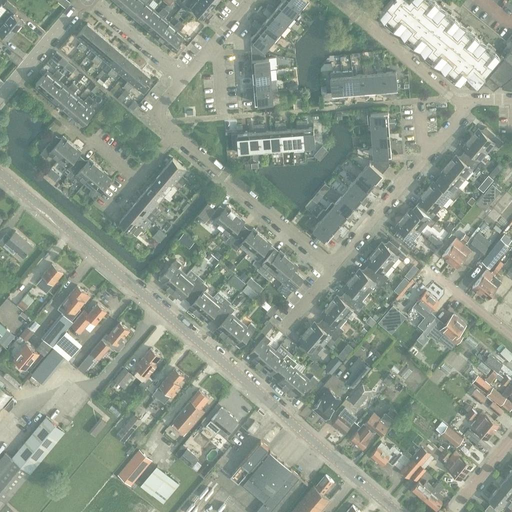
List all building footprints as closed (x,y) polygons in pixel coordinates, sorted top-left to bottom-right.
[(0,17),(16,31),(23,22),(13,13),(17,9),(7,0),(3,5),(2,5),(0,7),(0,17)] [(120,0),(119,2),(127,9),(133,0),(120,0)] [(133,0),(127,9),(134,15),(147,0),(133,0)] [(147,0),(134,15),(142,22),(154,8),(148,4),(152,0),(147,0)] [(194,0),(195,1),(190,6),(203,17),(210,9),(199,0),(194,0)] [(199,0),(210,9),(217,1),(214,0),(199,0)] [(282,0),(279,4),(292,16),(293,16),(299,8),(290,0),(282,0)] [(290,0),(299,8),(302,10),(309,1),(308,0),(290,0)] [(391,0),(380,14),(461,82),(462,81),(469,87),(470,86),(475,82),(478,84),(479,83),(482,85),(484,82),(487,78),(483,75),(500,56),(494,51),(480,39),(474,35),(433,0),(391,0)] [(266,8),(288,26),(295,17),(293,16),(292,16),(279,4),(275,9),(270,4),(266,8)] [(154,8),(142,22),(150,28),(166,9),(163,7),(159,13),(154,8)] [(278,32),(281,34),(288,26),(266,8),(263,12),(269,16),(265,21),(278,32)] [(166,9),(150,28),(158,35),(169,22),(164,17),(169,12),(166,9)] [(0,32),(8,40),(16,31),(0,17),(0,32)] [(169,22),(158,35),(166,42),(182,22),(179,20),(174,26),(169,22)] [(272,40),(278,32),(265,21),(261,25),(256,20),(252,24),(272,40)] [(182,22),(166,42),(174,48),(185,35),(180,31),(185,25),(182,22)] [(77,46),(79,49),(96,30),(87,23),(76,36),(82,41),(77,46)] [(251,44),(252,54),(265,52),(266,51),(274,42),(272,40),(252,24),(249,28),(255,33),(251,38),(254,40),(251,44)] [(96,30),(79,49),(82,51),(87,45),(92,50),(103,36),(96,30)] [(103,36),(92,50),(97,54),(92,60),(95,62),(111,43),(103,36)] [(111,43),(95,62),(98,64),(103,59),(108,63),(119,49),(111,43)] [(500,56),(483,75),(487,78),(484,82),(485,82),(493,90),(494,90),(501,84),(504,86),(502,87),(502,88),(507,89),(511,89),(511,46),(504,55),(502,53),(502,54),(500,56)] [(119,49),(108,63),(113,67),(108,73),(110,75),(127,56),(119,49)] [(245,66),(245,71),(270,69),(269,58),(269,56),(265,56),(265,52),(252,54),(252,59),(252,65),(245,66)] [(57,53),(52,59),(58,64),(63,58),(57,53)] [(127,56),(110,75),(113,77),(118,72),(123,76),(135,63),(127,56)] [(135,63),(123,76),(128,80),(123,86),(126,88),(142,69),(135,63)] [(36,84),(44,91),(60,71),(57,69),(53,75),(47,70),(47,71),(43,75),(36,84)] [(142,69),(126,88),(129,90),(129,91),(134,85),(139,89),(150,76),(142,69)] [(253,75),(253,81),(271,80),(270,69),(245,71),(245,76),(253,75)] [(60,71),(44,91),(52,97),(63,84),(58,79),(63,74),(60,71)] [(342,72),(344,99),(347,98),(347,93),(354,93),(353,75),(352,72),(352,71),(342,72)] [(385,72),(387,95),(390,95),(390,90),(398,89),(396,71),(385,72)] [(340,99),(344,99),(342,72),(330,73),(332,94),(340,94),(340,99)] [(374,73),(376,91),(383,90),(383,95),(387,95),(385,72),(374,73)] [(363,74),(365,97),(369,97),(368,91),(376,91),(374,73),(363,74)] [(353,75),(354,93),(361,92),(362,97),(365,97),(363,74),(353,75)] [(246,88),(247,92),(272,90),(271,80),(253,81),(254,87),(246,88)] [(63,84),(52,97),(60,104),(76,85),(73,82),(68,88),(63,84)] [(94,83),(90,88),(95,93),(96,93),(100,88),(94,83)] [(76,85),(60,104),(67,110),(79,97),(74,93),(79,87),(76,85)] [(126,88),(118,98),(122,101),(130,91),(129,91),(129,90),(126,88)] [(247,92),(247,98),(255,97),(255,103),(273,102),(272,90),(247,92)] [(79,97),(67,110),(75,117),(91,98),(89,95),(84,101),(79,97)] [(292,96),(293,107),(300,106),(300,96),(292,96)] [(91,98),(75,117),(83,124),(95,110),(89,106),(94,100),(91,98)] [(388,111),(367,113),(368,124),(371,124),(394,122),(394,118),(389,119),(388,111)] [(297,128),(292,129),(293,146),(304,145),(302,120),(297,121),(297,128)] [(307,120),(302,120),(304,145),(315,144),(314,127),(307,127),(307,120)] [(276,130),(270,130),(271,148),(282,147),(280,122),(275,122),(276,130)] [(285,122),(280,122),(282,147),(282,150),(285,150),(294,149),(293,146),(292,129),(286,129),(285,122)] [(394,122),(371,124),(372,134),(390,133),(389,126),(394,125),(394,122)] [(264,123),(259,124),(261,149),(271,148),(270,130),(264,131),(264,123)] [(254,132),(249,132),(250,150),(250,153),(258,152),(261,152),(261,149),(259,124),(254,124),(254,132)] [(238,133),(231,134),(233,151),(250,150),(249,132),(243,133),(242,125),(237,126),(238,133)] [(471,137),(488,152),(495,144),(499,147),(503,142),(486,127),(482,131),(478,128),(471,137)] [(390,133),(372,134),(373,145),(396,143),(396,141),(396,140),(390,140),(390,133)] [(55,136),(41,153),(46,158),(50,153),(58,160),(72,143),(63,136),(60,139),(55,136)] [(467,149),(463,154),(481,168),(485,163),(481,160),(488,152),(471,137),(463,146),(467,149)] [(72,143),(58,160),(66,167),(62,171),(67,176),(82,158),(78,155),(81,151),(72,143)] [(321,143),(313,153),(319,158),(327,148),(321,143)] [(396,143),(373,145),(374,156),(375,156),(375,161),(389,165),(388,155),(392,155),(391,147),(396,147),(396,143)] [(448,164),(465,178),(472,170),(476,174),(481,168),(463,154),(460,158),(456,155),(448,164)] [(82,158),(67,176),(73,180),(76,176),(84,183),(99,166),(90,158),(86,162),(82,158)] [(166,166),(185,182),(188,180),(182,175),(186,169),(173,158),(166,166)] [(370,162),(362,171),(380,185),(382,183),(378,179),(383,173),(382,173),(389,165),(375,161),(372,164),(370,162)] [(500,163),(496,167),(500,171),(504,166),(500,163)] [(445,176),(441,180),(458,195),(463,190),(459,186),(465,178),(448,164),(441,172),(445,176)] [(99,166),(84,183),(92,190),(89,194),(94,198),(109,181),(104,177),(108,173),(99,166)] [(159,174),(173,185),(177,180),(183,185),(185,182),(166,166),(159,174)] [(362,171),(355,179),(369,190),(374,185),(378,188),(380,185),(362,171)] [(153,182),(172,198),(171,197),(177,189),(173,185),(159,174),(153,182)] [(489,175),(485,180),(490,184),(494,179),(489,175)] [(355,179),(348,187),(366,202),(368,199),(364,196),(369,190),(355,179)] [(426,190),(443,205),(450,197),(454,200),(458,195),(441,180),(437,184),(433,181),(426,190)] [(146,190),(160,201),(164,196),(170,201),(172,198),(153,182),(146,190)] [(492,184),(483,195),(491,202),(501,191),(492,184)] [(320,192),(324,196),(330,188),(326,185),(320,192)] [(348,187),(341,195),(355,207),(360,201),(364,204),(366,202),(348,187)] [(140,197),(159,213),(161,211),(155,206),(160,201),(146,190),(140,197)] [(422,202),(418,207),(436,221),(440,216),(436,213),(443,205),(426,190),(418,199),(422,202)] [(312,199),(316,203),(323,196),(318,192),(312,199)] [(335,203),(334,203),(352,218),(354,216),(350,212),(355,207),(341,195),(335,203)] [(133,205),(147,216),(151,211),(157,216),(159,213),(140,197),(133,205)] [(472,197),(468,202),(472,206),(476,200),(472,197)] [(186,199),(181,205),(185,209),(190,203),(186,199)] [(208,201),(198,212),(207,219),(217,208),(208,201)] [(332,201),(325,210),(341,223),(346,218),(350,221),(352,218),(334,203),(335,203),(332,201)] [(126,213),(146,229),(148,226),(142,221),(147,216),(133,205),(126,213)] [(204,222),(210,227),(213,223),(221,230),(236,213),(227,205),(224,209),(219,205),(217,208),(207,219),(204,222)] [(403,217),(420,231),(427,223),(431,227),(436,221),(418,207),(415,211),(411,208),(403,217)] [(324,208),(317,217),(320,220),(338,235),(340,232),(336,229),(341,223),(325,210),(324,208)] [(120,221),(133,232),(137,235),(141,230),(143,232),(146,229),(126,213),(120,221)] [(236,213),(221,230),(229,237),(226,241),(231,245),(246,228),(242,224),(245,220),(236,213)] [(198,215),(194,220),(198,224),(199,223),(202,219),(198,215)] [(413,248),(418,243),(413,239),(420,231),(403,217),(396,226),(399,229),(396,233),(413,248)] [(320,220),(313,228),(327,240),(332,234),(336,237),(338,235),(320,220)] [(450,223),(445,228),(449,232),(454,226),(450,223)] [(159,228),(156,232),(163,238),(166,234),(162,230),(159,228)] [(246,228),(231,245),(237,250),(240,246),(248,252),(262,235),(254,228),(250,231),(246,228)] [(0,239),(0,242),(3,246),(14,255),(16,252),(23,257),(33,245),(16,231),(11,236),(6,233),(0,239)] [(183,233),(178,239),(184,243),(189,237),(183,233)] [(501,238),(483,260),(491,267),(509,244),(511,239),(511,238),(504,233),(501,238)] [(262,235),(248,252),(256,259),(253,263),(258,268),(272,250),(268,247),(271,243),(262,235)] [(469,237),(465,243),(469,245),(481,256),(488,248),(472,235),(469,237)] [(452,243),(442,255),(450,261),(462,247),(460,246),(461,244),(455,239),(452,243)] [(374,251),(391,265),(398,257),(402,261),(407,255),(390,240),(386,245),(382,242),(374,251)] [(433,243),(429,248),(434,251),(438,247),(433,243)] [(462,247),(450,261),(457,267),(468,255),(472,249),(465,243),(462,247)] [(272,250),(258,268),(263,272),(266,268),(275,275),(289,258),(280,250),(277,254),(272,250)] [(371,263),(367,267),(384,282),(389,277),(385,273),(391,265),(374,251),(367,259),(371,263)] [(277,289),(288,298),(304,279),(303,278),(304,277),(295,269),(298,265),(289,258),(275,275),(283,282),(277,289)] [(176,259),(162,276),(166,280),(163,284),(172,292),(186,275),(178,268),(182,264),(176,259)] [(231,262),(228,266),(232,270),(236,266),(231,262)] [(51,287),(63,272),(52,263),(42,274),(44,276),(37,284),(45,290),(49,285),(51,287)] [(352,277),(369,292),(376,284),(380,287),(384,282),(367,267),(363,271),(359,268),(352,277)] [(472,287),(480,293),(491,278),(490,277),(489,278),(488,277),(491,273),(487,270),(483,274),(472,287)] [(235,274),(230,280),(241,290),(246,284),(235,274)] [(186,275),(172,292),(181,299),(184,295),(188,299),(203,282),(198,277),(194,281),(186,275)] [(491,278),(480,293),(487,299),(498,286),(501,281),(494,275),(492,279),(491,278)] [(348,289),(344,294),(362,308),(366,303),(362,300),(369,292),(352,277),(344,286),(348,289)] [(203,282),(188,299),(193,303),(189,307),(198,314),(213,297),(205,290),(208,286),(203,282)] [(258,283),(254,288),(259,293),(263,288),(258,283)] [(47,331),(42,337),(53,346),(67,330),(65,328),(70,322),(79,311),(81,309),(79,308),(85,301),(89,295),(86,292),(77,285),(58,308),(62,312),(61,315),(47,331)] [(427,290),(414,306),(426,316),(418,324),(424,329),(434,317),(436,315),(430,311),(439,300),(427,290)] [(329,304),(346,318),(353,310),(357,314),(362,308),(344,294),(341,298),(337,295),(329,304)] [(213,297),(198,314),(207,322),(210,318),(215,322),(230,304),(224,300),(221,304),(213,298),(213,297)] [(22,299),(17,304),(23,310),(28,305),(22,299)] [(265,300),(262,304),(268,309),(271,305),(265,300)] [(98,302),(88,313),(84,309),(71,325),(81,333),(92,320),(96,323),(107,310),(98,302)] [(274,302),(267,311),(271,315),(279,306),(274,302)] [(230,304),(215,322),(219,325),(216,329),(225,337),(239,320),(231,313),(235,309),(230,304)] [(326,316),(322,320),(339,335),(344,330),(340,326),(346,318),(329,304),(322,313),(326,316)] [(393,305),(379,321),(391,332),(406,316),(393,305)] [(424,329),(417,338),(424,344),(429,337),(426,335),(429,332),(438,340),(439,338),(451,348),(457,341),(464,333),(460,330),(467,322),(455,312),(444,325),(434,317),(424,329)] [(370,317),(365,322),(372,327),(376,322),(370,317)] [(239,320),(225,337),(234,344),(237,340),(242,344),(256,327),(251,322),(247,326),(239,320)] [(307,330),(324,345),(331,337),(335,340),(339,335),(322,320),(318,325),(314,321),(307,330)] [(33,322),(30,327),(35,331),(38,327),(33,322)] [(107,333),(98,344),(91,352),(99,358),(106,350),(105,349),(108,345),(113,349),(114,348),(117,350),(119,350),(124,344),(124,341),(122,339),(130,330),(120,322),(108,335),(107,333)] [(269,322),(265,326),(269,330),(273,325),(269,322)] [(28,327),(23,333),(29,338),(34,332),(28,327)] [(83,343),(67,330),(53,346),(69,359),(83,343)] [(299,347),(317,362),(321,356),(317,353),(324,345),(307,330),(299,339),(303,342),(299,347)] [(469,334),(464,339),(475,348),(479,342),(469,334)] [(252,360),(261,367),(275,350),(267,343),(271,339),(265,335),(251,352),(255,356),(252,360)] [(37,349),(44,355),(51,346),(44,340),(37,349)] [(509,361),(511,357),(511,352),(501,343),(497,348),(500,352),(509,361)] [(25,369),(38,354),(27,344),(14,359),(25,369)] [(139,369),(134,375),(142,381),(139,384),(145,388),(152,380),(147,376),(156,365),(154,364),(161,356),(151,348),(135,366),(139,369)] [(64,357),(54,349),(33,374),(43,382),(64,357)] [(275,350),(261,367),(270,375),(273,371),(277,375),(292,357),(287,353),(283,357),(275,350)] [(491,354),(487,359),(480,353),(477,356),(497,372),(503,365),(491,354)] [(335,354),(325,366),(332,372),(342,360),(335,354)] [(292,357),(277,375),(282,378),(279,382),(287,390),(302,373),(301,372),(307,366),(304,364),(302,366),(292,357)] [(444,361),(440,366),(449,373),(453,368),(444,361)] [(80,363),(77,367),(83,372),(87,368),(80,363)] [(401,374),(406,378),(413,370),(408,366),(401,374)] [(124,368),(115,380),(125,388),(134,376),(124,368)] [(178,383),(184,376),(175,368),(154,393),(165,402),(173,393),(174,395),(176,393),(174,391),(180,385),(178,383)] [(354,371),(347,381),(354,387),(362,378),(361,377),(354,371)] [(302,373),(287,390),(296,397),(300,394),(304,397),(316,384),(317,385),(319,383),(318,382),(319,380),(313,375),(310,380),(302,373)] [(479,375),(474,382),(488,394),(500,404),(506,397),(502,394),(494,387),(479,375)] [(363,384),(358,390),(357,390),(349,399),(359,408),(367,398),(367,397),(372,391),(363,384)] [(0,410),(12,396),(0,386),(0,410)] [(199,389),(173,420),(176,422),(172,426),(184,435),(204,411),(201,408),(210,397),(199,389)] [(321,398),(313,407),(326,418),(334,409),(333,408),(341,399),(329,389),(322,398),(321,398)] [(477,389),(472,395),(482,403),(487,397),(477,389)] [(494,402),(490,408),(499,416),(504,410),(494,402)] [(467,403),(464,407),(469,411),(472,407),(467,403)] [(224,437),(238,421),(222,407),(208,423),(224,437)] [(344,433),(351,424),(357,417),(345,407),(332,423),(344,433)] [(392,408),(387,413),(393,419),(398,413),(392,408)] [(479,420),(493,432),(500,424),(487,414),(483,411),(478,416),(480,418),(479,420)] [(351,439),(362,448),(369,440),(376,431),(382,436),(389,428),(388,427),(394,419),(393,419),(387,413),(386,412),(381,418),(374,412),(364,424),(363,423),(351,439)] [(131,435),(142,422),(134,415),(122,428),(131,435)] [(0,511),(18,511),(6,502),(65,432),(46,416),(11,457),(5,452),(0,458),(0,511)] [(100,418),(89,431),(96,437),(107,423),(100,418)] [(256,420),(249,428),(254,433),(261,424),(256,420)] [(487,439),(493,432),(479,420),(478,421),(476,420),(471,426),(487,439)] [(448,425),(441,433),(457,446),(463,438),(448,425)] [(464,433),(476,443),(480,438),(468,428),(464,433)] [(231,476),(230,476),(238,483),(241,479),(245,482),(243,484),(264,501),(255,511),(270,511),(287,493),(301,477),(269,450),(268,452),(265,450),(268,446),(261,440),(246,458),(231,476)] [(403,453),(396,448),(393,445),(390,449),(381,442),(370,455),(382,464),(386,459),(393,465),(403,453)] [(176,453),(180,457),(189,465),(192,467),(199,459),(196,456),(197,456),(187,448),(188,448),(184,444),(176,453)] [(422,446),(413,457),(422,464),(431,454),(422,446)] [(139,450),(118,476),(130,486),(151,460),(139,450)] [(450,457),(467,472),(473,464),(456,450),(450,457)] [(450,457),(449,456),(443,452),(440,455),(447,461),(444,465),(461,479),(467,472),(450,457)] [(411,475),(421,464),(413,458),(402,471),(409,478),(411,475)] [(421,464),(411,475),(417,480),(426,469),(421,464)] [(158,466),(142,485),(163,502),(179,483),(158,466)] [(291,511),(322,511),(331,501),(329,500),(330,499),(324,493),(334,481),(326,474),(316,487),(315,485),(291,511)] [(511,484),(505,479),(497,489),(508,498),(511,492),(511,484)] [(412,489),(424,500),(434,487),(426,481),(423,485),(419,481),(412,489)] [(434,487),(424,500),(435,509),(443,501),(441,500),(445,496),(439,491),(445,485),(440,481),(434,487)] [(497,489),(488,499),(499,508),(508,498),(497,489)]
